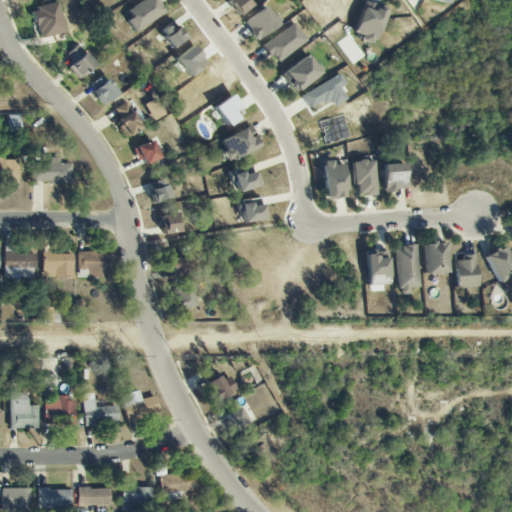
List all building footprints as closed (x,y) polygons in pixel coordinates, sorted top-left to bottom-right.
[(164,14),(156,0),(142,0),(122,11),(132,30),(164,14)] [(226,0),(224,2),(236,16),(250,6),(244,0),(226,0)] [(359,41),(372,45),(384,8),(362,1),(352,33),(361,36),(359,41)] [(63,32),(54,3),(30,10),(39,39),(63,32)] [(277,24),(263,6),(242,23),(256,40),(277,24)] [(182,38),(170,22),(157,32),(170,48),(182,38)] [(305,40),(292,23),(261,47),(274,64),(305,40)] [(64,55),(71,62),(66,67),(76,77),(93,63),(76,44),(64,55)] [(279,75),(292,93),(319,73),(306,55),(279,75)] [(330,107),(344,99),(338,88),(344,84),(337,73),(300,96),(308,109),(325,99),(330,107)] [(87,85),(100,105),(116,94),(103,75),(87,85)] [(152,121),(163,114),(153,98),(142,105),(152,121)] [(140,127),(125,102),(112,110),(121,124),(116,127),(123,138),(140,127)] [(224,162),(259,146),(249,126),(219,140),(224,150),(220,153),(224,162)] [(139,166),(158,159),(151,141),(132,148),(139,166)] [(0,183),(16,184),(16,159),(0,158),(0,183)] [(70,183),(69,164),(58,164),(58,158),(48,158),(48,163),(30,163),(30,183),(70,183)] [(374,195),(372,160),(350,161),(352,186),(355,186),(355,196),(374,195)] [(332,164),(332,161),(322,161),(322,200),(344,199),(344,164),(332,164)] [(381,191),(404,191),(403,164),(380,165),(381,191)] [(246,173),(245,169),(229,173),(233,192),(257,187),(254,172),(246,173)] [(168,197),(161,178),(144,184),(152,203),(168,197)] [(261,221),(260,199),(237,200),(238,222),(261,221)] [(422,244),(423,275),(445,274),(444,243),(422,244)] [(417,288),(415,246),(394,247),(396,295),(408,294),(407,288),(417,288)] [(511,276),(511,269),(502,247),(483,255),(495,284),(511,276)] [(99,278),(99,270),(108,270),(108,252),(76,253),(76,270),(87,270),(87,278),(99,278)] [(34,253),(4,253),(3,284),(18,284),(18,278),(34,279),(34,253)] [(71,279),(71,254),(42,254),(41,278),(71,279)] [(185,257),(166,258),(167,276),(186,275),(185,257)] [(454,288),(475,288),(474,257),(453,258),(454,288)] [(168,291),(172,310),(193,305),(188,286),(168,291)] [(56,307),(40,307),(39,322),(55,323),(56,307)] [(228,376),(220,380),(218,376),(206,382),(214,400),(235,391),(228,376)] [(139,400),(136,391),(118,396),(125,422),(157,413),(152,396),(139,400)] [(8,429),(36,429),(35,406),(26,406),(26,393),(8,393),(8,429)] [(93,407),(92,394),(81,394),(82,425),(115,424),(114,406),(93,407)] [(54,397),(54,395),(43,395),(42,423),(72,424),(73,398),(54,397)] [(278,458),(264,434),(250,442),(263,467),(278,458)] [(161,501),(177,500),(177,491),(191,490),(190,474),(160,475),(161,501)] [(120,511),(141,511),(150,511),(149,486),(120,487),(120,511)] [(27,511),(28,489),(1,488),(0,511),(27,511)] [(108,488),(76,488),(76,506),(108,505),(108,488)] [(68,511),(69,489),(37,489),(36,511),(68,511)]
